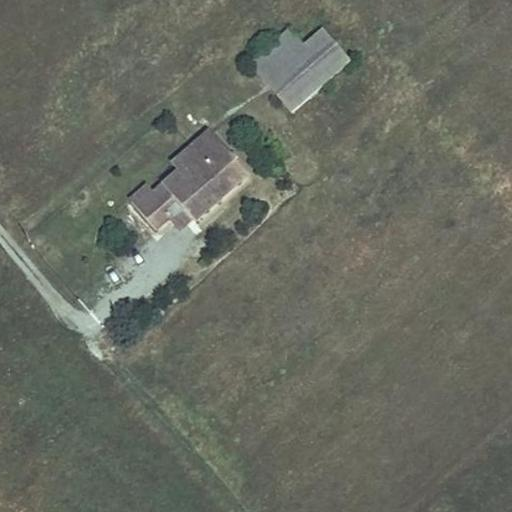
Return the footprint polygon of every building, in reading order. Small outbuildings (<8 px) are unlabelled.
[(292,114),(351,62),(323,31),(304,48),(290,32),(251,66),(292,114)] [(200,157),(218,142),(210,134),(193,149),(200,157)] [(248,177),(218,142),(200,157),(181,174),(155,196),(148,188),(131,202),(156,231),(168,220),(162,212),(175,200),(196,223),(216,205),(213,201),(219,196),(222,199),(248,177)] [(181,174),(200,157),(193,149),(173,166),(181,174)] [(216,205),(222,199),(219,196),(213,201),(216,205)] [(192,219),(175,200),(162,212),(168,220),(179,232),(192,219)]
